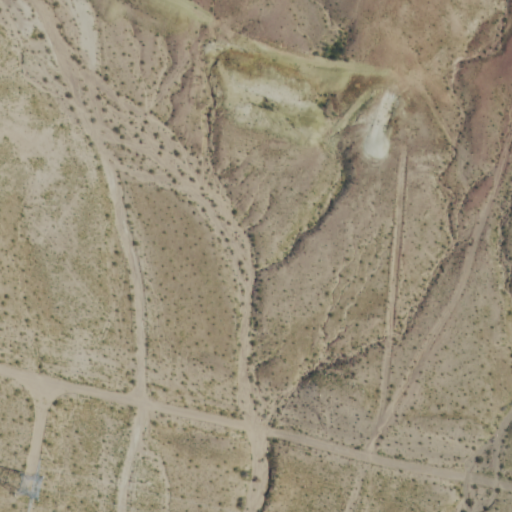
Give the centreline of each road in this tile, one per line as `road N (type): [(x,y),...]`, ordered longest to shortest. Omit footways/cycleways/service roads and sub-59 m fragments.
road 1 (track): [(111,511),(141,392),(133,232),(108,113),(42,0)]
road 2 (track): [(0,357),(511,478)]
